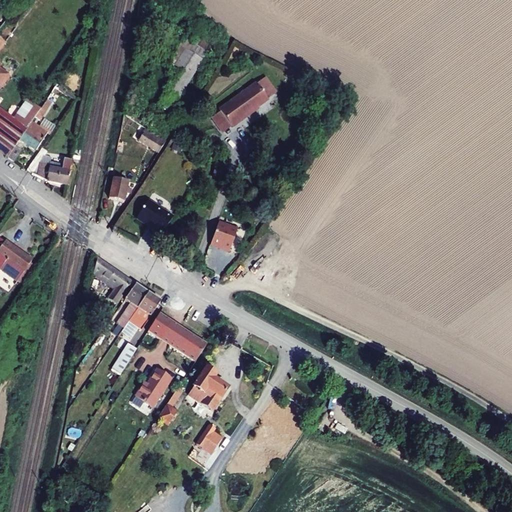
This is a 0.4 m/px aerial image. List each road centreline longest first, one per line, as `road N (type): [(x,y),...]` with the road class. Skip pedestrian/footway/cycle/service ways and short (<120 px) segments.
road 1 (residential): [(204,297),(255,285),(511,418)]
road 2 (tertiary): [(238,318),(511,475)]
road 3 (tertiary): [(0,174),(92,245),(238,318)]
road 4 (tertiary): [(204,297),(0,169)]
